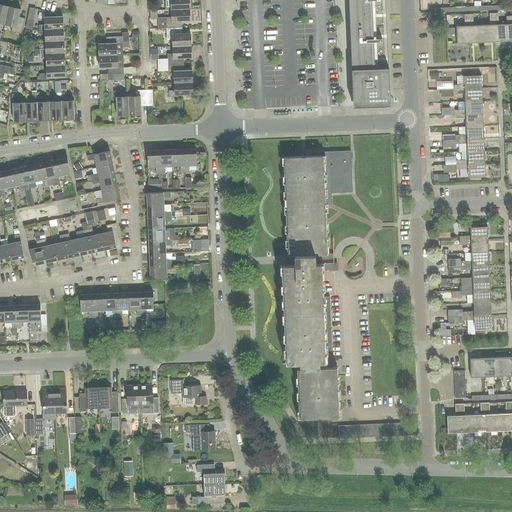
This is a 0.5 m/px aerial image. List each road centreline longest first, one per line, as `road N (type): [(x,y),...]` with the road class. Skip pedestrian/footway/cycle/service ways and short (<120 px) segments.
road 1 (residential): [(427,470),(295,468),(223,351)]
road 2 (residential): [(427,470),(416,204)]
road 3 (residential): [(0,290),(135,259),(120,133)]
road 4 (residential): [(223,351),(220,126)]
road 5 (residential): [(223,351),(0,364)]
road 6 (unclassified): [(220,126),(413,122)]
road 7 (residential): [(87,134),(82,33),(89,7)]
road 8 (residential): [(220,126),(214,0)]
road 9 (residential): [(413,122),(408,0)]
